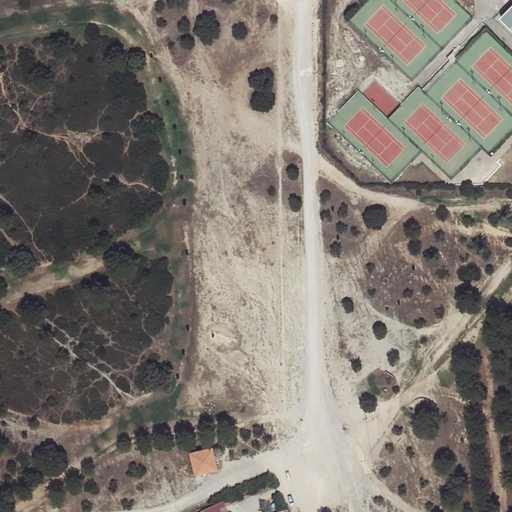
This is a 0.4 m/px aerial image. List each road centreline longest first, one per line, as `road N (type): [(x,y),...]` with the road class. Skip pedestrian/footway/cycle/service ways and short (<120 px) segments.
road 1 (unclassified): [(305,0),(313,407),(297,447),(277,461),(162,511)]
road 2 (track): [(511,260),(370,446),(358,471),(358,511)]
road 3 (track): [(309,158),(359,192),(411,205),(511,205)]
road 4 (track): [(499,511),(484,416),(423,377)]
